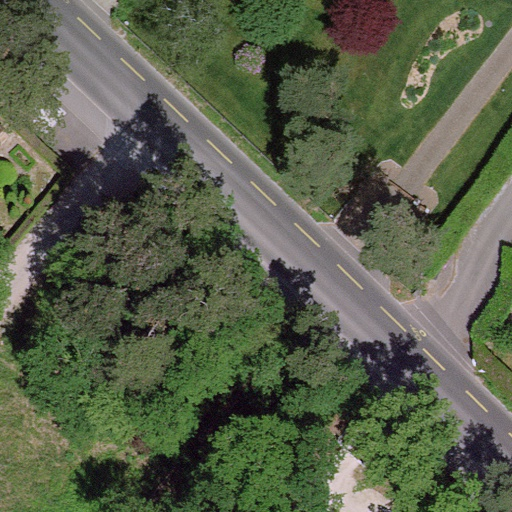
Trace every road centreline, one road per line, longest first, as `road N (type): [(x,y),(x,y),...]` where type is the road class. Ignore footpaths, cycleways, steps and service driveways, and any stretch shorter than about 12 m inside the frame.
road 1 (tertiary): [(10,0),(413,373)]
road 2 (residential): [(413,373),(511,205)]
road 3 (tertiary): [(413,373),(511,464)]
